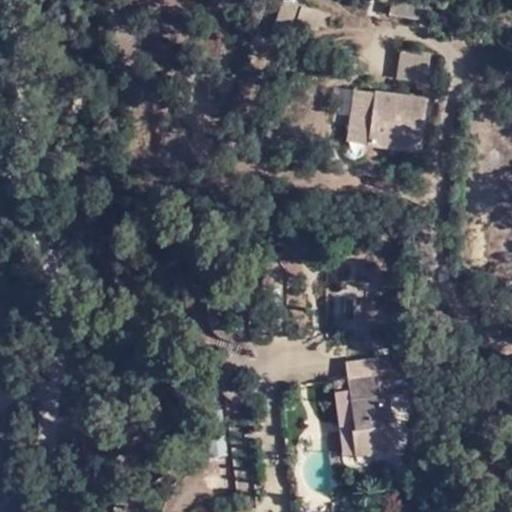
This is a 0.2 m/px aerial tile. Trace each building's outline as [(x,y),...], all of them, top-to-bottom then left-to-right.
[(398,47),(393,79),(425,84),(430,51),(398,47)] [(360,140),(368,88),(345,84),(339,136),(360,140)] [(368,85),(368,88),(360,140),(360,142),(414,149),(421,92),(368,85)] [(381,374),(407,371),(406,357),(379,360),(381,374)] [(409,393),(407,371),(381,374),(352,379),(357,422),(362,423),(361,428),(354,430),(357,456),(390,451),(386,422),(397,420),(393,396),(409,393)] [(226,410),(209,411),(212,459),(231,457),(226,410)]
